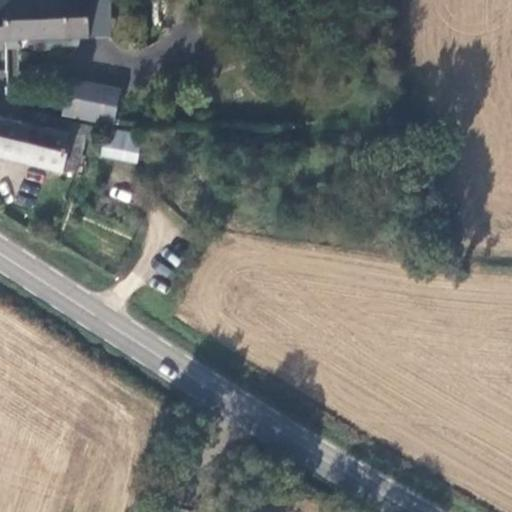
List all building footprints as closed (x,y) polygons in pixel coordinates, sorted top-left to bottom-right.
[(90,37),(88,0),(3,0),(6,41),(67,38),(90,37)] [(71,80),(64,115),(114,125),(121,90),(71,80)] [(0,154),(64,171),(64,170),(76,173),(83,141),(72,138),(72,136),(46,129),(50,115),(0,102),(0,154)] [(72,138),(83,141),(88,124),(50,115),(46,129),(72,136),(72,138)] [(108,128),(105,159),(138,162),(141,131),(108,128)] [(99,131),(88,129),(86,140),(97,143),(98,136),(99,131)]
